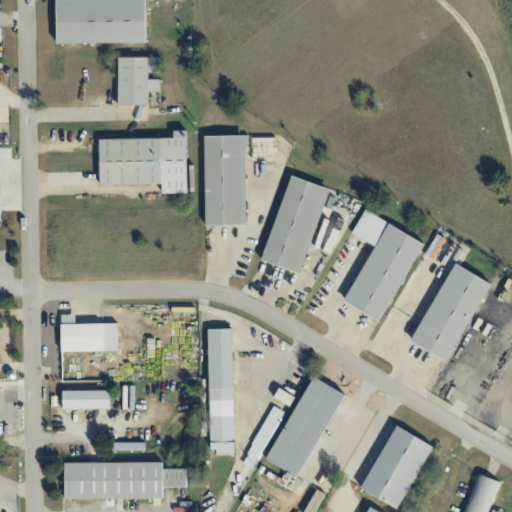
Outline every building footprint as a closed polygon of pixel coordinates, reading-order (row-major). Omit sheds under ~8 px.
[(145,0),(55,0),(57,44),(146,42),(145,0)] [(118,105),(148,105),(148,91),(160,91),(160,79),(148,79),(148,73),(159,73),(159,57),(118,56),(118,105)] [(100,185),(162,184),(162,193),(187,193),(186,130),(173,130),(173,138),(99,139),(100,185)] [(204,136),(205,225),(246,225),(245,135),(204,136)] [(275,138),(252,137),(252,156),(275,156),(275,138)] [(329,188),(289,175),(262,260),(301,273),(329,188)] [(344,302),(382,321),(423,241),(363,211),(351,234),(373,245),(344,302)] [(411,342),(447,361),(489,282),(453,263),(411,342)] [(117,323),(75,324),(74,314),(61,315),(61,351),(118,350),(117,323)] [(234,453),(232,329),(208,329),(210,453),(234,453)] [(343,394),(312,376),(265,460),(297,478),(343,394)] [(274,397),(290,406),(295,397),(278,388),(274,397)] [(62,391),(63,409),(110,408),(110,390),(62,391)] [(433,446),(395,425),(361,488),(398,509),(433,446)] [(145,450),(145,442),(113,442),(113,450),(145,450)] [(65,499),(163,498),(162,487),(186,486),(186,468),(162,469),(162,462),(64,463),(65,499)] [(488,511),(500,482),(478,474),(463,511),(488,511)]
